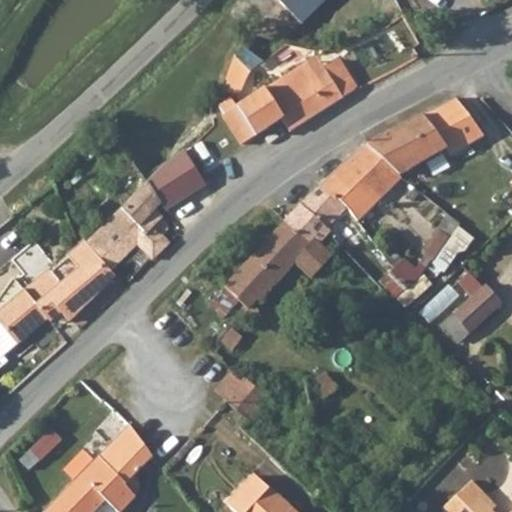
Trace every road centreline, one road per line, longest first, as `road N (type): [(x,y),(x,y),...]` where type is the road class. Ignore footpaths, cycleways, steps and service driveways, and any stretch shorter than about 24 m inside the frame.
road 1 (tertiary): [(0,431),(229,204),(358,112),(511,35)]
road 2 (unclassified): [(193,0),(0,183)]
